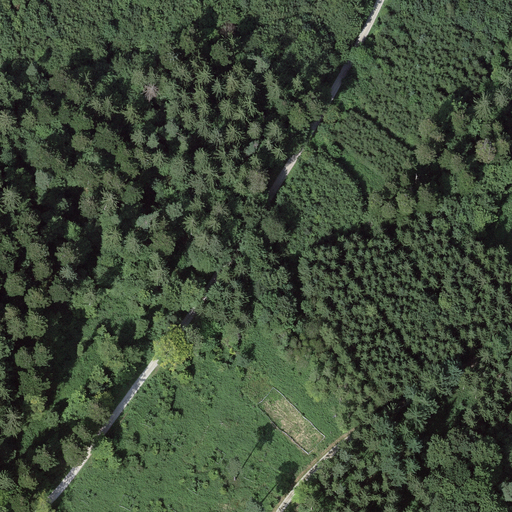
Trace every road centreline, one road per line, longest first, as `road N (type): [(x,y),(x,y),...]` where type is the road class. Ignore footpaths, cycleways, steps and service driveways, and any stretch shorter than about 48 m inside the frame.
road 1 (track): [(33,511),(54,494),(319,117),(377,0)]
road 2 (track): [(511,331),(349,435),(278,511)]
